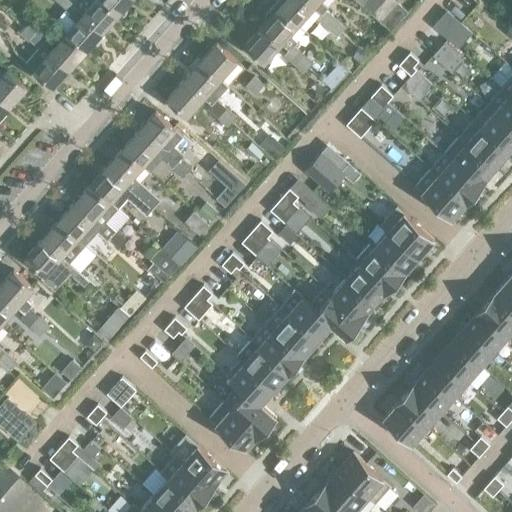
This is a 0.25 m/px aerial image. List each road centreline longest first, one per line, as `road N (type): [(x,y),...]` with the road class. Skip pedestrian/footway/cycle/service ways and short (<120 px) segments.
road 1 (residential): [(201,0),(0,225)]
road 2 (residential): [(341,403),(511,212)]
road 3 (residential): [(465,511),(341,403)]
road 4 (residential): [(246,511),(341,403)]
